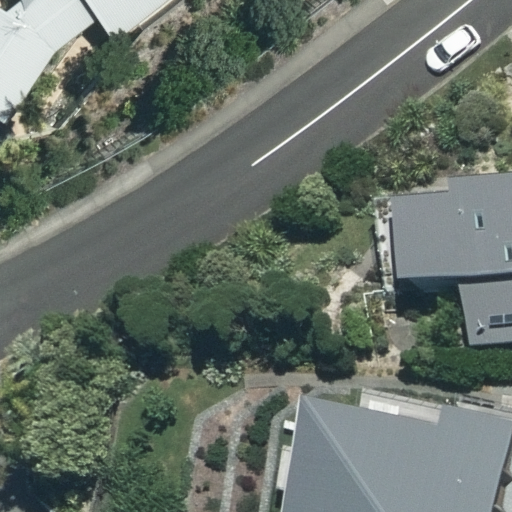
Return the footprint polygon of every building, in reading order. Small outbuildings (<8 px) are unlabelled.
[(89,4),(86,0),(0,0),(0,116),(1,117),(37,42),(89,4)] [(86,0),(89,4),(114,37),(164,0),(86,0)] [(423,290),(472,285),(478,350),(511,346),(511,187),(413,197),(423,290)] [(441,427),(307,404),(289,511),(497,511),(511,428),(443,416),(441,427)] [(0,511),(42,511),(42,499),(0,498),(0,511)]
